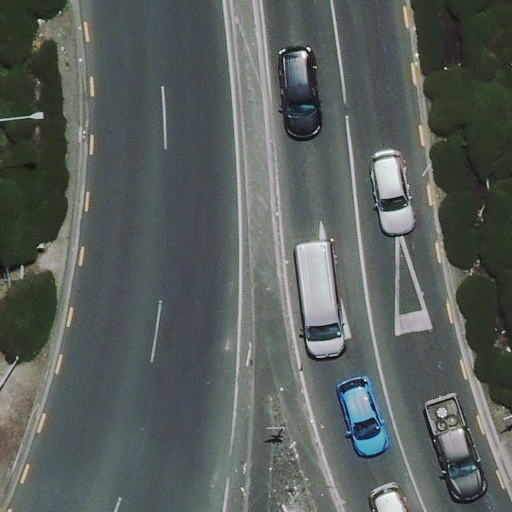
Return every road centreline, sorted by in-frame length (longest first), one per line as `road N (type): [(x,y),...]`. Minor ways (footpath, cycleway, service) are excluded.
road 1 (trunk): [(329,0),(379,365),(424,511)]
road 2 (trunk): [(111,511),(167,299),(154,0)]
